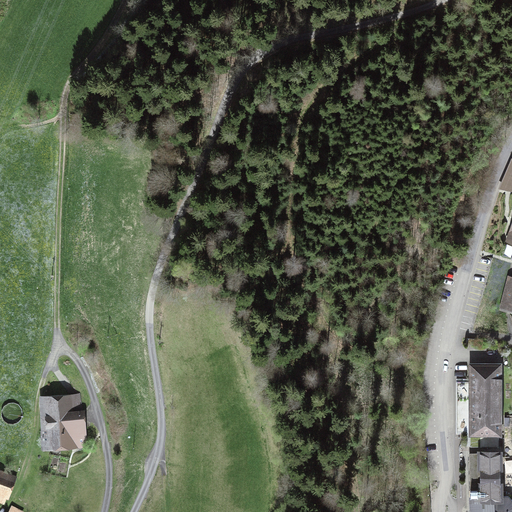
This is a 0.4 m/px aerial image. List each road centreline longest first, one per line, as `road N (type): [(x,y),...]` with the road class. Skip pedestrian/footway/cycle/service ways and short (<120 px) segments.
road 1 (track): [(444,0),(324,35),(258,66),(223,109),(149,309),(161,432),(132,511)]
road 2 (track): [(116,0),(59,145),(57,349),(99,411),(107,489),(99,511)]
road 3 (unclassified): [(511,144),(488,197),(446,344),(446,480),(438,511)]
